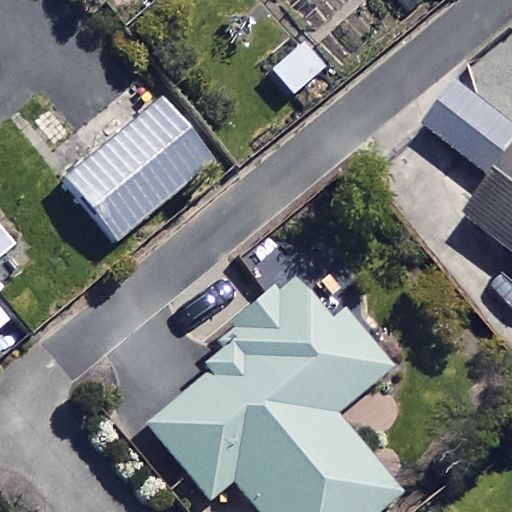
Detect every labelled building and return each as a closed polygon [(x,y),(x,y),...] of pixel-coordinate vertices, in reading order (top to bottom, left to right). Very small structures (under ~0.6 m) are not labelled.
[(324,70),(296,33),(254,65),(282,101),(324,70)] [(511,120),(457,78),(421,125),(489,178),(461,215),(511,255),(511,120)] [(200,158),(150,98),(54,179),(105,239),(200,158)] [(92,264),(0,143),(0,195),(68,283),(92,264)] [(375,368),(292,268),(199,345),(211,360),(135,423),(197,498),(220,479),(248,511),(362,511),(386,492),(321,413),(375,368)]
